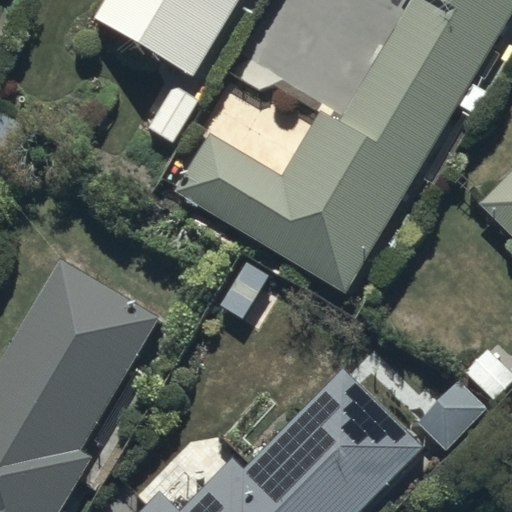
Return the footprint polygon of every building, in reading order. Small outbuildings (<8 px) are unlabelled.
[(193,78),(237,0),(104,0),(93,20),(193,78)] [(349,291),(511,3),(511,0),(405,0),(339,118),(321,107),(283,174),(209,132),(175,192),(349,291)] [(35,125),(0,104),(0,146),(17,156),(35,125)] [(511,166),(479,198),(511,233),(511,166)] [(83,453),(160,324),(62,266),(0,369),(0,511),(59,511),(92,458),(83,453)] [(356,511),(418,451),(340,373),(242,470),(233,461),(182,511),(178,511),(161,494),(142,511),(356,511)] [(487,405),(456,378),(416,422),(447,450),(487,405)]
